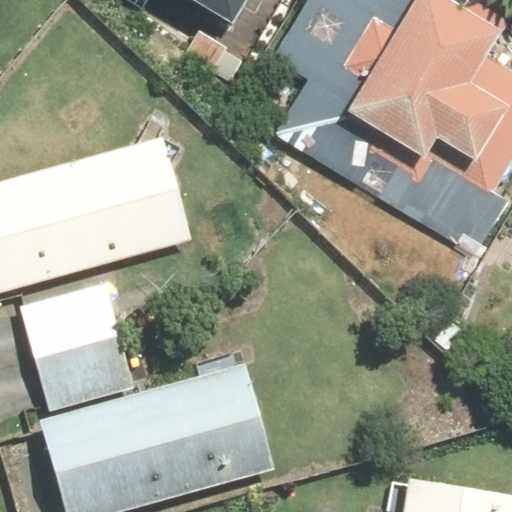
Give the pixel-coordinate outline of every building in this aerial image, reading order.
[(189,0),(235,28),(252,0),(189,0)] [(511,27),(511,15),(484,0),(413,0),(400,23),(377,10),(344,67),(367,80),(347,116),(497,201),(511,174),(511,64),(496,55),(511,27)] [(0,175),(0,286),(200,236),(173,132),(0,175)] [(48,412),(73,511),(107,511),(281,466),(252,359),(48,412)] [(511,511),(511,487),(412,474),(406,511),(511,511)]
